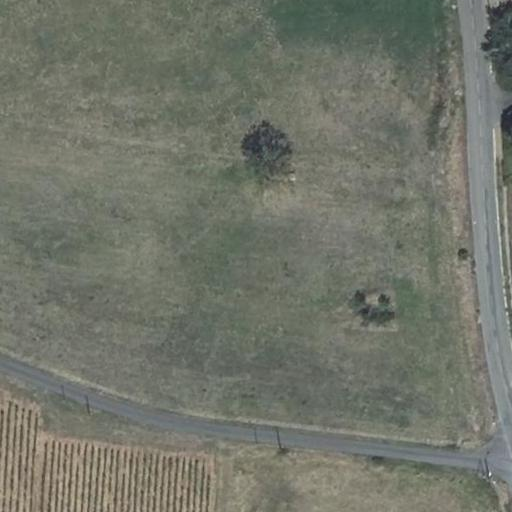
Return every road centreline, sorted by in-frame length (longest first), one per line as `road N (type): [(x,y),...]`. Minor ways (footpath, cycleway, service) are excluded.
road 1 (unclassified): [(511,464),(147,417),(0,363)]
road 2 (tertiary): [(511,412),(497,343),(472,0)]
